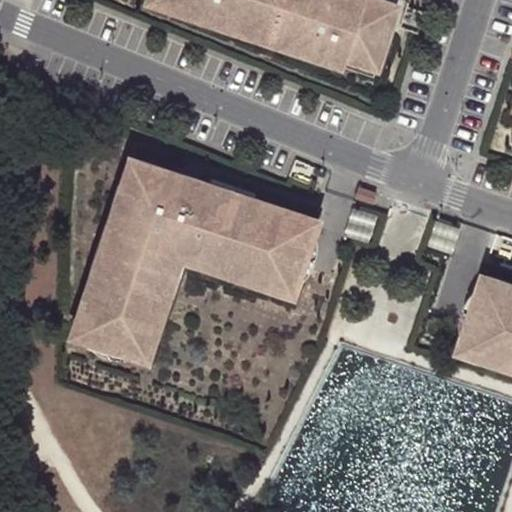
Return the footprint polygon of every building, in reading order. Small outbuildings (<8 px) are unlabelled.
[(150,0),(369,72),(392,0),(150,0)] [(318,218),(133,157),(74,332),(148,356),(182,255),(293,292),(318,218)] [(372,204),(376,194),(358,188),(354,198),(372,204)] [(344,235),(367,242),(376,215),(353,207),(344,235)] [(429,246),(452,254),(461,228),(437,220),(429,246)] [(511,283),(488,275),(464,348),(511,364),(511,283)]
